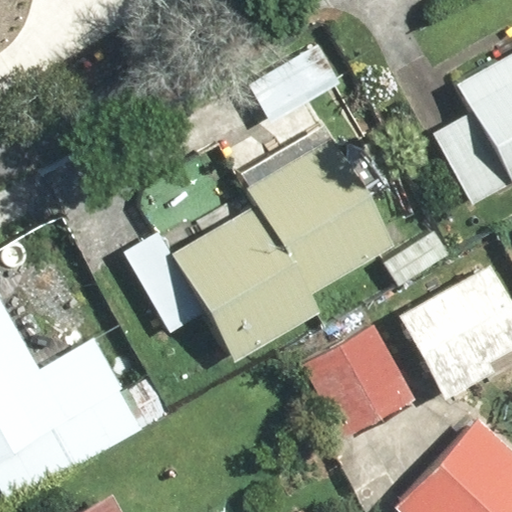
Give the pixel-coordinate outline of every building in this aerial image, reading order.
[(331,77),(311,43),(243,83),(263,117),(331,77)] [(466,110),(427,131),(466,203),(511,178),(511,44),(449,80),(466,110)] [(152,229),(118,248),(164,331),(198,311),(226,361),(319,308),(307,286),(400,234),(391,217),(379,223),(346,163),(323,176),(306,145),(238,183),(273,246),(263,252),(238,208),(163,249),(152,229)] [(511,314),(482,264),(392,315),(438,395),(488,367),(495,379),(511,368),(511,314)] [(0,491),(5,500),(144,420),(94,333),(68,348),(27,277),(0,292),(0,491)] [(374,325),(298,362),(336,439),(412,401),(374,325)] [(511,511),(511,450),(472,413),(387,504),(395,511),(511,511)] [(122,511),(112,492),(74,511),(122,511)]
